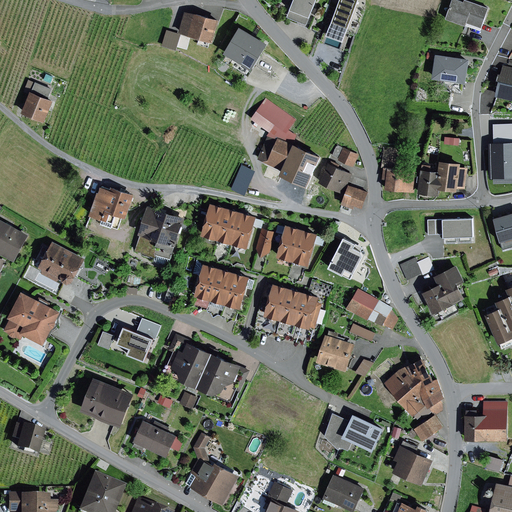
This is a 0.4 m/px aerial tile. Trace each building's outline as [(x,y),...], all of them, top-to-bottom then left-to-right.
[(317,0),(294,0),(288,16),(308,24),(317,0)] [(359,0),(340,0),(329,34),(345,39),(359,0)] [(465,0),(465,1),(460,0),(452,0),(447,18),(467,25),(468,22),(483,27),(490,7),(468,0),(465,0)] [(220,19),(185,10),(179,32),(214,41),(220,19)] [(269,42),(240,26),(225,52),(253,69),(269,42)] [(181,34),(167,30),(163,45),(177,49),(181,34)] [(471,58),(437,53),(433,77),(467,82),(471,58)] [(511,66),(503,64),(496,96),(511,99),(511,66)] [(24,91),(30,93),(23,112),(46,121),(55,100),(49,97),(52,89),(29,79),(24,91)] [(296,120),(266,98),(252,118),(270,131),(268,135),(278,139),(279,137),(294,144),(297,135),(290,130),(296,120)] [(278,139),(268,135),(258,159),(285,171),(296,145),(294,144),(279,137),(278,139)] [(460,138),(445,136),(444,144),(459,145),(460,138)] [(511,141),(490,142),(491,177),(494,177),(494,183),(511,182),(511,141)] [(328,159),(296,145),(285,171),(293,174),(295,170),(319,180),(328,159)] [(400,148),(384,146),(382,167),(384,167),(383,178),(387,179),(386,189),(415,193),(418,170),(398,167),(400,148)] [(359,154),(344,147),(338,159),(354,166),(359,154)] [(461,163),(441,161),(441,170),(439,188),(441,188),(459,190),(460,187),(466,188),(469,167),(461,167),(461,163)] [(354,174),(329,162),(320,181),(345,193),(354,174)] [(256,170),(242,165),(232,189),(246,195),(256,170)] [(439,188),(441,170),(422,169),(419,192),(440,194),(441,188),(439,188)] [(369,191),(349,184),(343,204),(354,208),(355,205),(364,208),(369,191)] [(111,189),(101,186),(99,192),(98,192),(91,213),(115,222),(117,213),(128,216),(135,193),(112,186),(111,189)] [(258,216),(212,202),(202,235),(249,248),(258,216)] [(186,217),(148,205),(139,234),(141,234),(136,250),(155,256),(156,254),(172,259),(176,244),(177,245),(186,217)] [(511,212),(495,218),(502,241),(511,238),(511,212)] [(474,217),(428,219),(429,235),(444,234),(444,237),(475,236),(474,217)] [(29,235),(0,218),(0,252),(15,261),(29,235)] [(319,233),(287,224),(278,256),(310,265),(319,233)] [(276,231),(262,227),(256,249),(261,257),(270,252),(276,231)] [(77,232),(75,240),(84,243),(87,235),(77,232)] [(355,245),(343,239),(329,267),(352,279),(363,256),(362,252),(354,248),(355,245)] [(86,258),(53,241),(40,266),(43,268),(43,272),(58,280),(62,278),(64,279),(69,282),(74,281),(86,258)] [(415,257),(400,264),(407,280),(423,273),(424,275),(435,269),(429,257),(417,262),(415,257)] [(251,276),(205,263),(195,295),(242,308),(251,276)] [(439,284),(423,292),(434,314),(467,297),(459,283),(465,280),(457,264),(435,275),(439,284)] [(321,296),(274,283),(265,315),(311,328),(312,327),(316,328),(323,303),(319,302),(321,296)] [(393,307),(359,288),(347,308),(369,319),(369,318),(384,325),(384,324),(394,329),(399,319),(393,309),(393,307)] [(61,311),(22,291),(9,317),(11,318),(4,331),(8,333),(9,335),(11,337),(14,338),(17,338),(21,340),(24,334),(44,344),(61,311)] [(511,294),(510,295),(497,301),(500,308),(503,307),(511,326),(511,294)] [(500,308),(487,314),(500,343),(511,337),(511,326),(503,307),(500,308)] [(138,332),(125,327),(118,344),(130,348),(128,354),(146,361),(155,339),(156,340),(162,325),(143,318),(138,332)] [(377,332),(354,323),(350,332),(373,342),(377,332)] [(115,335),(104,331),(98,345),(110,349),(115,335)] [(356,343),(326,334),(318,361),(348,370),(356,343)] [(243,364),(188,342),(184,351),(180,349),(172,367),(178,370),(182,379),(215,394),(224,390),(226,385),(235,382),(243,364)] [(400,369),(385,383),(414,415),(420,410),(421,412),(430,407),(435,414),(443,410),(443,402),(442,399),(445,397),(438,378),(434,379),(423,357),(400,369)] [(375,362),(365,359),(356,372),(366,375),(375,362)] [(136,392),(94,377),(81,410),(123,426),(136,392)] [(198,397),(185,391),(180,403),(193,408),(198,397)] [(173,400),(161,395),(158,402),(170,408),(173,400)] [(484,414),(466,414),(466,439),(509,439),(508,400),(484,400),(484,414)] [(385,428),(354,413),(351,420),(333,412),(326,436),(340,449),(340,446),(356,453),(360,444),(374,451),(385,428)] [(436,415),(415,429),(423,440),(444,426),(436,415)] [(178,435),(144,419),(134,441),(168,456),(178,435)] [(45,430),(23,424),(23,425),(16,423),(11,438),(18,440),(15,448),(37,454),(45,430)] [(413,438),(417,433),(412,429),(408,434),(413,438)] [(211,437),(202,432),(194,447),(199,458),(186,482),(224,504),(240,475),(216,462),(215,464),(211,462),(206,447),(211,437)] [(434,459),(401,445),(395,459),(399,461),(394,471),(424,484),(434,459)] [(504,459),(489,455),(486,467),(500,471),(504,459)] [(114,511),(126,485),(94,472),(78,511),(80,511),(114,511)] [(365,487),(335,473),(324,498),(355,511),(365,487)] [(509,484),(497,482),(490,511),(511,511),(511,475),(509,484)] [(294,490),(275,481),(266,501),(270,503),(265,511),(300,511),(302,510),(288,504),(294,490)] [(21,492),(8,492),(7,511),(56,511),(59,510),(59,499),(50,500),(50,493),(21,494),(21,492)] [(173,511),(174,511),(138,498),(132,511),(173,511)] [(418,508),(403,501),(398,511),(427,511),(429,508),(419,504),(418,508)]
